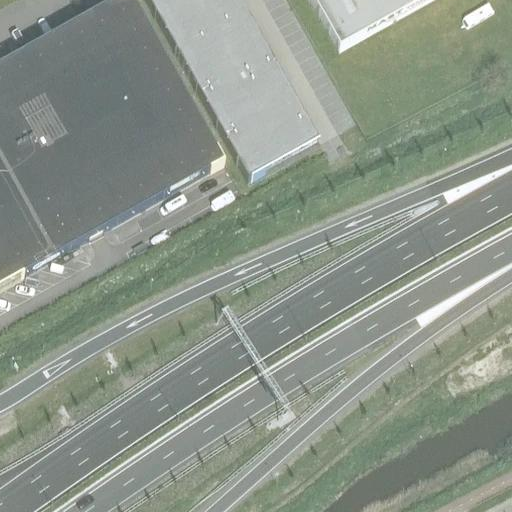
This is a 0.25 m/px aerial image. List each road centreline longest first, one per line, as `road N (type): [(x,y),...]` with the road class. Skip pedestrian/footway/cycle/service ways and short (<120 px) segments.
road 1 (trunk): [(511,191),(291,318),(2,511)]
road 2 (trunk): [(511,180),(353,223),(212,283),(107,334),(0,400)]
road 3 (trunk): [(86,511),(324,355),(511,250)]
road 4 (trunk): [(213,511),(511,263)]
